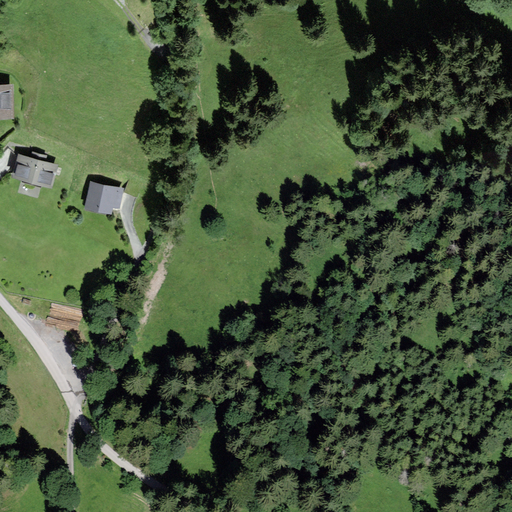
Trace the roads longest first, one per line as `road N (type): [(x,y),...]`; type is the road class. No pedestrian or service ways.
road 1 (track): [(68,395),(109,337),(172,180),(181,0)]
road 2 (unclassified): [(0,296),(107,448),(189,511)]
